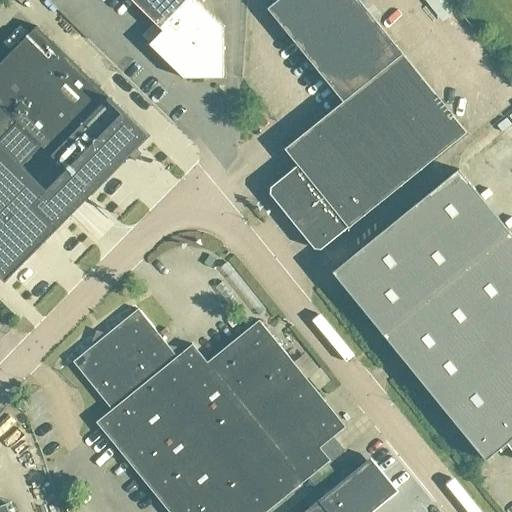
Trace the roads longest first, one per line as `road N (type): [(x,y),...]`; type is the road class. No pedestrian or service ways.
road 1 (unclassified): [(467,511),(209,211),(169,211),(66,308)]
road 2 (unknown): [(185,172),(153,124),(39,16),(25,11),(0,33)]
road 3 (unknown): [(209,211),(263,153),(279,112),(279,75),(253,0)]
road 4 (unknown): [(185,172),(206,140),(199,109),(87,0)]
road 5 (unknown): [(377,0),(511,180)]
